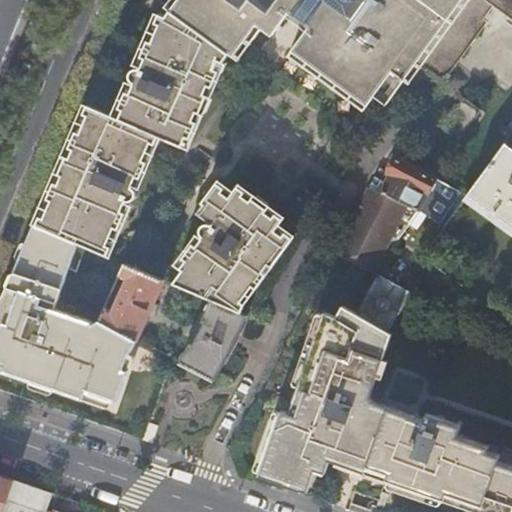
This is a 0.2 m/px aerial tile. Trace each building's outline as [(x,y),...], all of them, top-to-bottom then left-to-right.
[(511,0),(176,0),(170,9),(230,52),(234,55),(234,56),(239,60),(262,27),(273,35),(286,16),(306,31),(296,45),(287,58),(363,112),(372,100),(375,95),(387,103),(416,63),(440,80),(493,6),(511,19),(511,0)] [(230,52),(170,9),(166,15),(160,12),(115,116),(87,104),(34,226),(56,235),(88,249),(106,256),(129,204),(126,202),(126,200),(129,200),(131,200),(132,199),(134,197),(135,194),(135,192),(134,189),(131,188),(132,186),(136,188),(159,136),(187,148),(224,63),(230,52)] [(482,111),(463,97),(452,112),(442,125),(461,139),(482,111)] [(511,150),(505,145),(485,173),(474,189),(468,197),(511,228),(511,150)] [(389,175),(379,170),(371,185),(370,187),(405,206),(417,213),(426,194),(428,195),(437,180),(397,159),(389,175)] [(172,283),(241,315),(246,304),(294,237),(278,226),(284,219),(268,206),(266,208),(254,199),(255,197),(237,185),(232,191),(217,181),(202,202),(204,204),(198,212),(212,222),(210,224),(208,222),(206,222),(203,222),(200,225),(200,227),(199,229),(200,232),(203,234),(201,236),(198,233),(177,264),(183,269),(172,283)] [(405,206),(370,187),(343,241),(377,260),(405,206)] [(56,235),(34,226),(19,261),(22,262),(24,257),(43,265),(56,235)] [(22,262),(19,261),(0,304),(0,361),(5,363),(3,369),(3,371),(84,398),(86,391),(111,400),(115,402),(128,370),(124,367),(129,352),(131,353),(137,339),(101,320),(93,321),(91,319),(55,304),(70,271),(77,274),(88,249),(56,235),(43,265),(24,257),(22,262)] [(377,260),(343,241),(337,252),(372,270),(377,260)] [(137,339),(163,281),(125,265),(120,276),(123,277),(124,276),(128,278),(112,312),(108,311),(109,309),(106,308),(101,320),(137,339)] [(413,293),(380,275),(359,315),(390,332),(413,293)] [(230,351),(247,317),(241,315),(211,302),(203,319),(206,321),(192,347),(188,345),(180,362),(215,380),(230,351)] [(390,332),(359,315),(344,306),(336,318),(323,313),(322,316),(312,344),(298,387),(288,414),(280,411),(279,413),(275,425),(264,459),(259,472),(258,476),(283,484),(285,487),(300,492),(303,491),(306,492),(307,493),(315,472),(324,475),(329,461),(331,455),(346,460),(360,465),(388,475),(387,477),(386,481),(389,482),(413,490),(418,492),(426,494),(442,500),(444,501),(446,495),(464,501),(482,507),(480,511),(511,511),(511,467),(499,462),(501,457),(492,454),(488,453),(489,448),(486,447),(459,437),(458,437),(460,431),(462,426),(437,417),(428,414),(425,420),(394,409),(387,407),(368,400),(375,381),(377,376),(383,359),(392,334),(390,332)] [(312,344),(322,316),(315,314),(291,385),(298,387),(312,344)] [(388,360),(383,359),(377,376),(382,378),(388,360)] [(109,407),(111,400),(86,391),(84,398),(109,407)] [(254,470),(259,472),(264,459),(275,425),(279,413),(274,411),(254,470)] [(143,441),(153,444),(159,427),(149,424),(143,441)] [(358,471),(386,481),(387,477),(388,475),(360,465),(346,460),(331,455),(329,461),(346,467),(358,471)] [(0,511),(3,511),(14,483),(0,477),(0,511)] [(440,506),(442,500),(426,494),(418,492),(413,490),(389,482),(387,488),(440,506)] [(3,511),(47,511),(52,496),(14,483),(3,511)] [(446,495),(444,501),(461,507),(475,511),(480,511),(482,507),(464,501),(446,495)]
